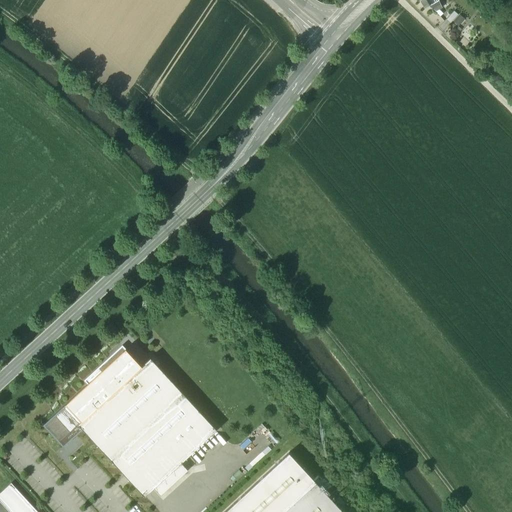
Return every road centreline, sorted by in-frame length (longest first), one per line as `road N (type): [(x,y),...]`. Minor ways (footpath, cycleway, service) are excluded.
road 1 (track): [(0,8),(222,200),(472,511)]
road 2 (secondary): [(329,41),(209,189),(0,382)]
